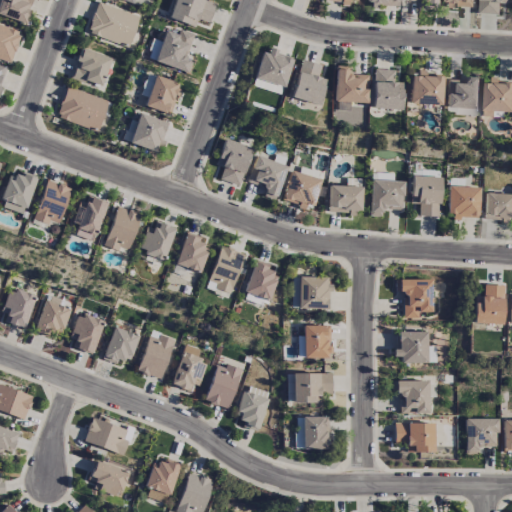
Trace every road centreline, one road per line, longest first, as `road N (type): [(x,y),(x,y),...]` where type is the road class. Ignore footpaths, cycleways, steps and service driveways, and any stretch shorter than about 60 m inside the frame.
road 1 (residential): [(511,486),(287,481),(180,423),(0,356)]
road 2 (residential): [(511,256),(301,242),(0,131)]
road 3 (residential): [(246,10),(342,38),(511,46)]
road 4 (residential): [(365,249),(362,486)]
road 5 (residential): [(249,0),(176,198)]
road 6 (residential): [(66,0),(16,137)]
